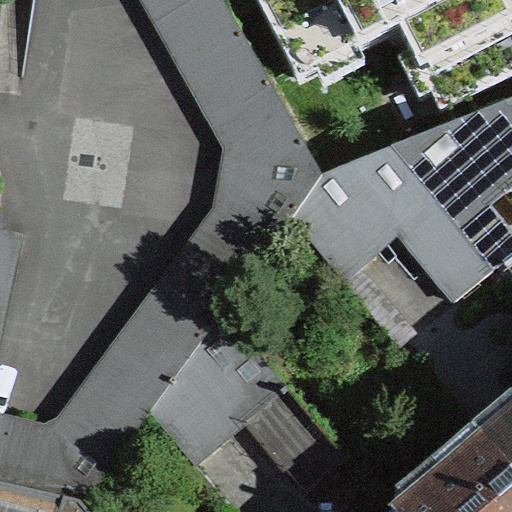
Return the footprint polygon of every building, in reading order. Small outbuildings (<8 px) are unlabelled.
[(0,486),(79,506),(149,411),(222,313),(292,218),(320,181),(290,127),(247,50),(218,0),(145,0),(229,149),(218,211),(61,423),(45,431),(0,420),(0,319),(18,236),(0,232),(0,216),(0,214),(0,486)] [(511,0),(258,0),(296,76),(315,67),(321,79),(366,57),(358,39),(399,19),(411,42),(395,50),(418,96),(433,89),(442,109),(511,75),(511,0)] [(511,104),(503,108),(511,118),(511,104)] [(457,232),(511,185),(511,118),(503,108),(391,153),(457,232)] [(491,273),(457,232),(391,153),(320,181),(292,218),(343,279),(398,233),(456,302),(491,273)] [(345,461),(222,313),(149,411),(194,465),(244,424),(304,495),(345,461)] [(511,418),(481,444),(511,481),(511,418)] [(511,511),(511,481),(481,444),(400,511),(511,511)] [(0,511),(84,511),(79,506),(0,486),(0,511)]
